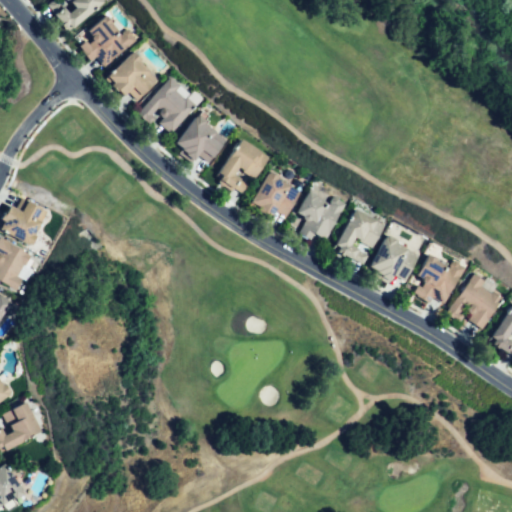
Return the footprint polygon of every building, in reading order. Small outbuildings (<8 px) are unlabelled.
[(101,0),(69,32),(54,17),(65,6),(72,14),(77,8),(69,0),(101,0)] [(107,15),(118,31),(124,27),(135,41),(103,64),(96,55),(91,59),(80,45),(91,37),(86,30),(107,15)] [(134,51),(141,59),(138,61),(148,71),(144,76),(152,85),(139,98),(132,90),(125,96),(107,77),(134,51)] [(168,79),(138,113),(148,121),(161,106),(168,113),(161,122),(173,132),(201,99),(191,91),(185,98),(176,90),(178,88),(168,79)] [(200,116),(177,145),(196,160),(200,155),(208,161),(220,145),(212,139),(216,134),(205,125),(208,122),(200,116)] [(268,154),(241,138),(217,180),(243,195),(249,185),(235,177),(239,171),(253,180),(268,154)] [(270,174),(300,192),(285,216),(276,212),(273,218),(262,211),(263,208),(253,202),(270,174)] [(307,192),(326,202),(330,195),(344,203),(326,238),(314,232),(310,240),(300,235),(308,220),(296,213),(307,192)] [(10,208),(2,226),(8,229),(5,235),(31,247),(47,213),(27,204),(23,214),(10,208)] [(382,224),(353,209),(332,248),(362,264),(366,257),(350,248),(354,241),(369,249),(382,224)] [(418,255),(405,280),(395,275),(393,280),(372,269),(390,235),(396,238),(394,243),(418,255)] [(0,239),(26,255),(15,274),(21,278),(14,290),(0,281),(0,239)] [(465,267),(443,302),(433,295),(428,303),(413,294),(418,285),(424,289),(428,283),(416,276),(427,258),(446,270),(453,259),(465,267)] [(474,275),(446,314),(459,323),(464,315),(460,312),(467,303),(475,309),(469,318),(478,325),(483,317),(489,321),(502,303),(481,288),(484,283),(474,275)] [(0,296),(9,302),(0,315),(0,296)] [(511,304),(489,342),(511,356),(511,342),(508,340),(511,332),(511,304)] [(0,384),(8,395),(0,401),(0,384)] [(25,405),(39,433),(2,451),(0,447),(0,430),(1,430),(4,436),(10,433),(2,416),(25,405)] [(0,468),(8,464),(25,493),(0,507),(0,468)]
